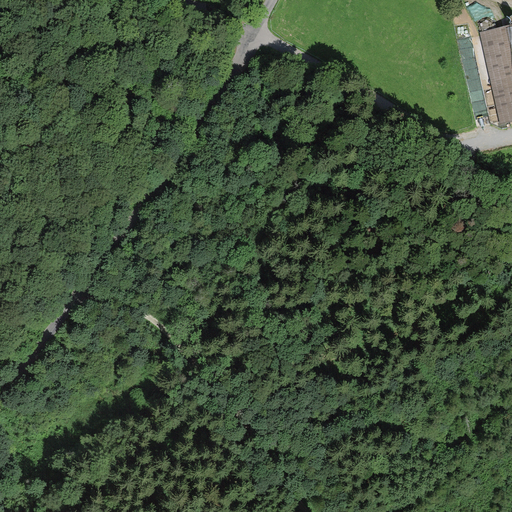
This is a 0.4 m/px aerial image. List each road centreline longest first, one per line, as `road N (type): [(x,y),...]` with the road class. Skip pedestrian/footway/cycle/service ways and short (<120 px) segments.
road 1 (unclassified): [(253,35),(173,164),(0,394)]
road 2 (track): [(72,289),(153,320),(304,511)]
road 3 (unclassified): [(114,0),(253,35)]
